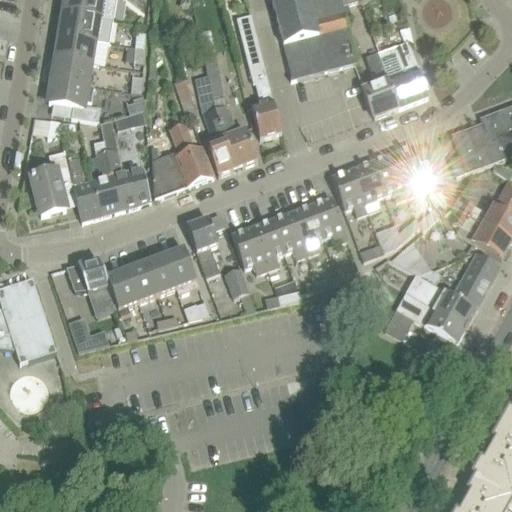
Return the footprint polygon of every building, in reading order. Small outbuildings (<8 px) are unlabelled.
[(66,0),(64,17),(98,22),(102,0),(103,0),(111,1),(111,0),(66,0)] [(271,0),(288,65),(293,84),(358,68),(353,49),(344,10),(341,0),(271,0)] [(341,0),(344,10),(362,5),(361,0),(341,0)] [(110,47),(113,24),(98,22),(64,17),(60,39),(95,45),(110,47)] [(261,108),(251,111),(260,144),(282,138),(280,132),(251,20),(237,23),(251,76),(252,76),(261,108)] [(137,33),(135,51),(145,52),(147,36),(137,35),(138,33),(137,33)] [(211,34),(198,37),(207,80),(208,80),(208,81),(214,106),(216,114),(238,174),(258,166),(245,133),(237,136),(227,110),(211,34)] [(60,39),(57,61),(91,67),(95,45),(60,39)] [(393,53),(380,58),(388,84),(399,113),(428,102),(410,53),(408,48),(405,49),(393,53)] [(126,51),(124,66),(134,67),(134,70),(135,67),(144,68),(145,52),(135,51),(135,52),(126,51)] [(375,87),(363,92),(374,123),(399,113),(388,84),(380,58),(379,59),(378,57),(366,61),(375,87)] [(57,61),(53,84),(87,90),(91,67),(57,61)] [(133,78),(131,97),(141,98),(143,82),(133,81),(134,78),(133,78)] [(196,82),(201,107),(214,105),(208,81),(208,80),(207,80),(196,82)] [(173,87),(186,125),(196,122),(185,83),(173,87)] [(94,91),(87,90),(53,84),(49,107),(73,111),(71,122),(99,127),(99,126),(97,125),(99,114),(84,111),(85,106),(91,107),(94,91)] [(147,103),(146,104),(128,109),(127,106),(126,107),(130,119),(145,114),(146,104),(147,104),(147,103)] [(498,116),(488,120),(504,164),(511,161),(511,110),(504,114),(505,115),(505,117),(499,119),(498,117),(498,116)] [(238,174),(216,114),(203,119),(213,145),(206,148),(218,181),(238,174)] [(470,133),(452,139),(457,153),(460,161),(466,178),(481,173),(501,165),(484,121),(468,127),(470,133)] [(51,125),(48,143),(76,135),(74,129),(51,125)] [(104,146),(103,146),(120,216),(139,211),(139,210),(147,208),(146,181),(142,172),(130,176),(121,179),(110,126),(100,128),(104,146)] [(152,151),(154,185),(155,205),(214,183),(203,151),(194,154),(185,130),(170,136),(178,157),(157,165),(156,151),(152,151)] [(103,146),(94,148),(102,184),(93,186),(102,221),(120,216),(103,146)] [(392,160),(408,202),(428,195),(412,152),(392,160)] [(65,156),(74,191),(73,191),(83,227),(102,221),(93,186),(85,189),(79,164),(77,157),(72,154),(65,156)] [(74,191),(65,156),(65,155),(64,156),(64,158),(51,161),(55,176),(31,182),(41,221),(66,214),(61,195),(73,191),(74,191)] [(392,160),(372,167),(384,201),(393,198),(396,207),(408,202),(392,160)] [(460,161),(449,165),(456,182),(466,178),(460,161)] [(380,213),(376,204),(384,201),(372,167),(352,175),(368,217),(380,213)] [(451,212),(459,217),(511,246),(511,244),(511,186),(509,185),(511,180),(511,174),(506,170),(494,168),(493,174),(508,185),(490,219),(465,206),(464,207),(456,203),(451,212)] [(353,212),(357,222),(368,217),(352,175),(332,182),(344,216),(353,212)] [(348,245),(332,202),(311,210),(324,244),(332,241),(336,250),(348,245)] [(316,247),(324,244),(311,210),(292,218),(308,260),(319,256),(316,247)] [(439,223),(435,214),(418,229),(419,233),(423,237),(439,223)] [(453,227),(459,231),(455,238),(484,254),(501,264),(503,261),(506,262),(510,254),(508,253),(511,246),(459,217),(453,227)] [(293,256),(296,265),(308,260),(292,218),(272,225),(284,259),(293,256)] [(218,250),(209,223),(187,231),(206,284),(221,278),(213,256),(211,256),(210,253),(218,250)] [(416,223),(399,238),(405,245),(419,233),(418,229),(416,223)] [(280,271),(276,262),(284,259),(272,225),(252,232),(268,275),(280,271)] [(257,280),(268,275),(252,232),(232,240),(244,274),(253,270),(257,280)] [(389,246),(396,253),(405,245),(399,238),(389,246)] [(363,266),(384,258),(381,250),(360,257),(363,266)] [(431,275),(414,253),(392,266),(416,280),(418,281),(431,275)] [(185,254),(165,261),(177,293),(187,289),(189,296),(199,292),(185,254)] [(453,302),(476,315),(499,272),(476,260),(453,302)] [(165,261),(146,268),(158,300),(177,293),(165,261)] [(98,265),(112,304),(114,304),(121,321),(131,318),(128,312),(139,308),(126,275),(107,283),(100,264),(98,265)] [(100,308),(112,304),(98,265),(67,273),(74,294),(59,299),(66,320),(85,313),(79,298),(87,296),(90,304),(93,306),(96,308),(98,308),(100,308)] [(146,268),(126,275),(139,308),(158,300),(146,268)] [(233,303),(240,301),(246,318),(255,315),(241,274),(224,279),(233,303)] [(431,275),(418,281),(435,291),(441,280),(431,275)] [(349,288),(361,285),(359,276),(347,279),(349,288)] [(416,280),(406,299),(423,309),(422,310),(430,313),(429,314),(465,334),(476,315),(453,302),(444,297),(435,291),(418,281),(416,280)] [(329,283),(317,285),(319,295),(332,292),(329,283)] [(0,353),(15,355),(20,370),(57,358),(33,284),(0,294),(0,353)] [(305,288),(307,298),(319,295),(317,285),(305,288)] [(277,300),(278,301),(280,310),(302,305),(299,295),(277,300)] [(406,299),(397,315),(413,324),(425,331),(425,332),(436,338),(427,354),(447,365),(465,334),(429,314),(430,313),(422,310),(423,309),(406,299)] [(280,310),(278,301),(277,300),(265,303),(268,313),(280,310)] [(386,322),(379,311),(372,315),(379,326),(386,322)] [(204,322),(203,315),(193,317),(195,325),(204,322)] [(397,315),(386,333),(403,343),(413,324),(397,315)] [(175,321),(165,323),(167,331),(177,329),(175,321)] [(157,333),(167,331),(165,323),(156,326),(157,333)] [(109,350),(104,336),(88,342),(83,326),(69,330),(79,357),(109,350)] [(110,348),(124,342),(120,331),(106,337),(110,348)] [(136,335),(125,337),(127,345),(138,343),(136,335)] [(511,403),(499,426),(511,433),(511,403)] [(511,433),(499,426),(485,451),(511,466),(511,433)] [(511,466),(485,451),(471,478),(474,479),(475,478),(511,499),(511,498),(511,466)] [(474,479),(461,503),(476,511),(508,511),(511,506),(511,498),(511,499),(475,478),(474,479)] [(476,511),(461,503),(455,511),(476,511)]
